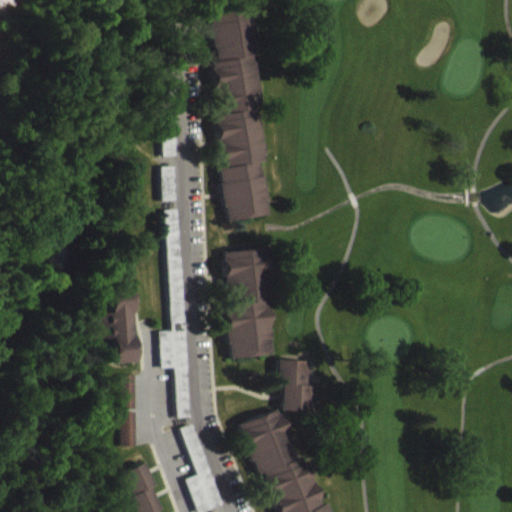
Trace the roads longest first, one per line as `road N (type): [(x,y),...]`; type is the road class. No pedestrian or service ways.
road 1 (residential): [(176,34),(194,374),(227,511)]
road 2 (residential): [(148,334),(152,434),(188,511)]
